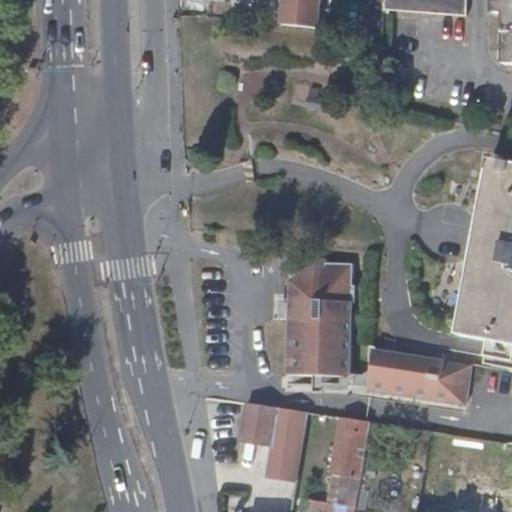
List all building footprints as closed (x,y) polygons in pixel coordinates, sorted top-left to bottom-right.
[(289,0),(286,29),(322,32),(324,0),(289,0)] [(468,0),(388,0),(388,13),(469,20),(468,0)] [(511,0),(506,0),(507,9),(496,9),(496,22),(507,22),(507,69),(511,68),(511,0)] [(461,335),(511,344),(511,159),(511,160),(505,160),(506,155),(496,154),(479,238),(461,335)] [(319,264),(292,281),(289,375),(352,377),(353,304),(357,304),(357,285),(354,285),(354,265),(319,264)] [(467,407),(474,368),(372,350),(370,360),(371,368),(373,369),(373,373),(378,377),(376,389),(390,392),(390,394),(467,407)] [(370,390),(390,394),(390,392),(376,389),(378,377),(373,373),(370,390)] [(274,444),(279,409),(248,404),(242,439),(274,444)] [(299,483),(311,414),(279,409),(274,444),(269,477),(299,483)] [(369,442),(372,424),(343,419),(329,504),(357,508),(366,459),(356,458),(359,440),(369,442)] [(366,459),(369,442),(359,440),(356,458),(366,459)] [(476,511),(480,487),(460,484),(457,509),(476,511)] [(301,510),(315,511),(356,511),(357,508),(329,504),(303,499),(301,510)]
